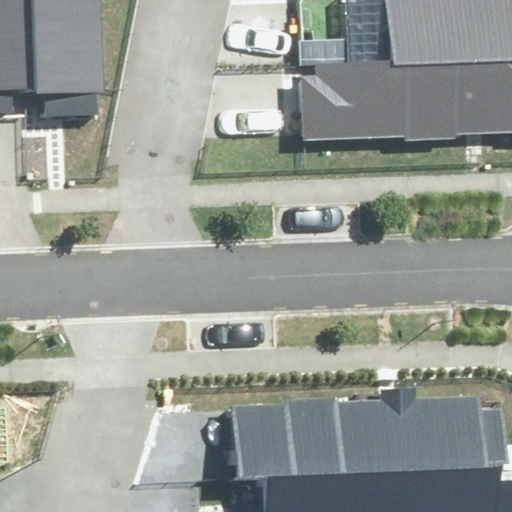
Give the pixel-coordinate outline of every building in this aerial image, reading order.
[(0,0),(0,113),(23,113),(22,93),(18,0),(0,0)] [(18,0),(22,93),(97,90),(93,0),(18,0)] [(511,0),(380,0),(382,55),(511,50),(511,0)] [(292,133),(511,124),(511,50),(382,55),(302,58),(303,76),(290,76),(292,133)] [(231,399),(233,471),(260,470),(495,463),(493,392),(231,399)] [(495,463),(260,470),(261,511),(511,511),(511,485),(511,472),(496,473),(495,463)]
